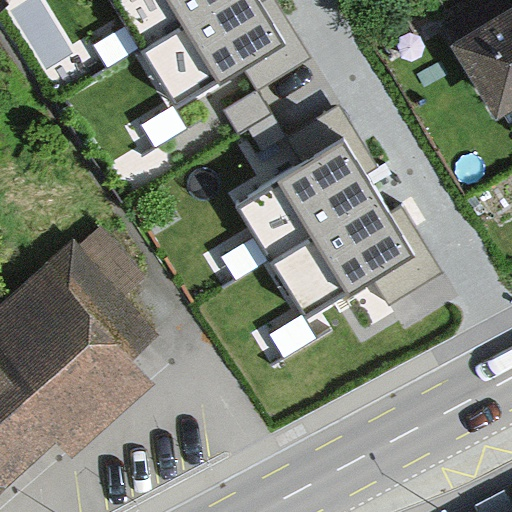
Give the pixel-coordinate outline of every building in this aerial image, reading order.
[(61,65),(90,42),(56,0),(31,0),(18,11),(61,65)] [(191,0),(119,0),(140,33),(191,0)] [(288,24),(273,0),(191,0),(140,33),(178,93),(288,24)] [(511,3),(464,29),(508,110),(511,107),(511,3)] [(379,178),(342,118),(234,185),(270,244),(379,178)] [(416,237),(379,178),(270,244),(307,304),(416,237)] [(96,213),(0,303),(0,511),(15,511),(154,381),(139,366),(168,338),(131,299),(156,275),(96,213)]
